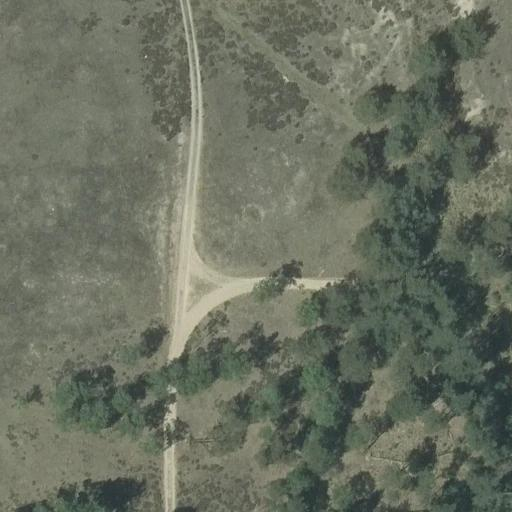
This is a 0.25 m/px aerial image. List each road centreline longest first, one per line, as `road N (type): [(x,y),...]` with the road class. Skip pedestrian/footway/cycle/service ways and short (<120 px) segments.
road 1 (track): [(171,511),(185,230)]
road 2 (track): [(511,254),(345,291),(312,284),(244,289)]
road 3 (track): [(185,230),(194,159),(186,0)]
